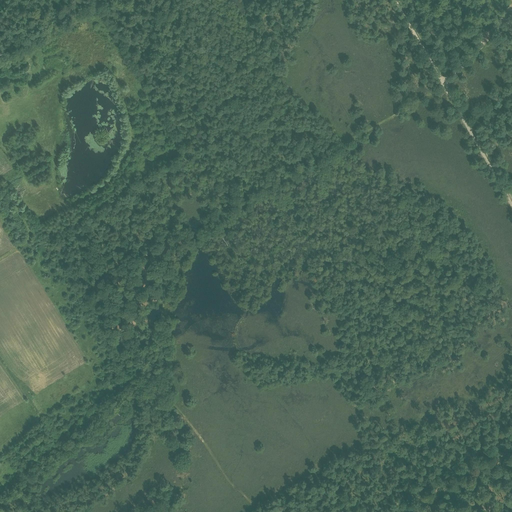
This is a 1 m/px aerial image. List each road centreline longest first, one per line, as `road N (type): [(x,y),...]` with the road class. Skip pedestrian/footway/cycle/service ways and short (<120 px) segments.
road 1 (track): [(237,511),(238,489),(168,401),(164,317),(183,258),(208,228),(444,85)]
road 2 (track): [(511,437),(392,511)]
road 3 (track): [(511,201),(444,85)]
